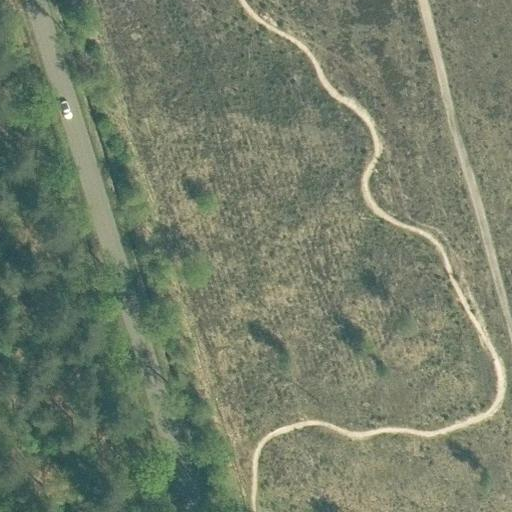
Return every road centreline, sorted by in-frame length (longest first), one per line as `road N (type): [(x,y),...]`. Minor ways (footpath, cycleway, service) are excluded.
road 1 (tertiary): [(192,511),(33,0)]
road 2 (track): [(420,0),(511,337)]
